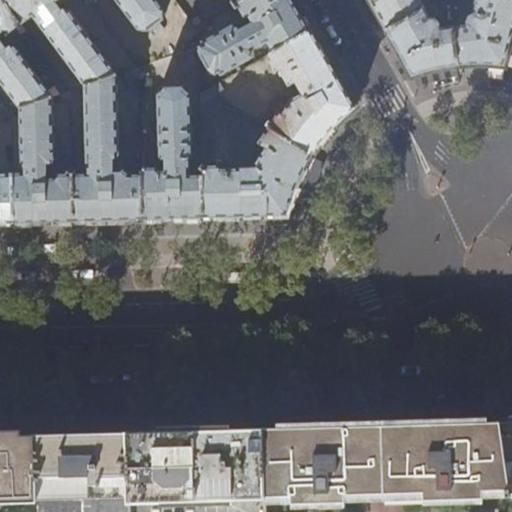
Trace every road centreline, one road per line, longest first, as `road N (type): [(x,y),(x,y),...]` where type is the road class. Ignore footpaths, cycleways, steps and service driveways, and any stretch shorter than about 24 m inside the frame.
road 1 (primary): [(0,330),(273,323)]
road 2 (primary): [(273,323),(378,336),(478,323)]
road 3 (primary): [(422,261),(273,323)]
road 4 (residential): [(411,130),(336,0)]
road 5 (residential): [(411,130),(422,261)]
